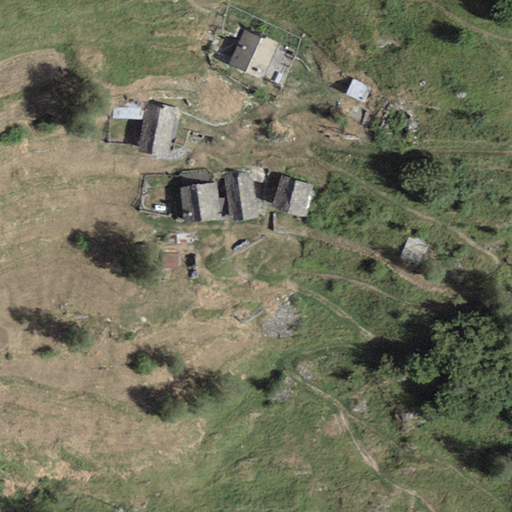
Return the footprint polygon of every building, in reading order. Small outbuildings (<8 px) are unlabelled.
[(276,46),(243,31),(226,66),(260,81),(276,46)] [(370,87),(352,80),(346,95),(363,102),(370,87)] [(177,110),(148,104),(138,151),(167,157),(177,110)] [(206,170),(182,173),(183,186),(207,183),(206,170)] [(251,174),(224,178),(231,221),(258,218),(251,174)] [(282,176),(271,209),(302,218),(312,186),(282,176)] [(183,186),(177,187),(181,222),(217,218),(213,183),(207,183),(183,186)] [(428,246),(408,238),(400,257),(419,265),(428,246)]
